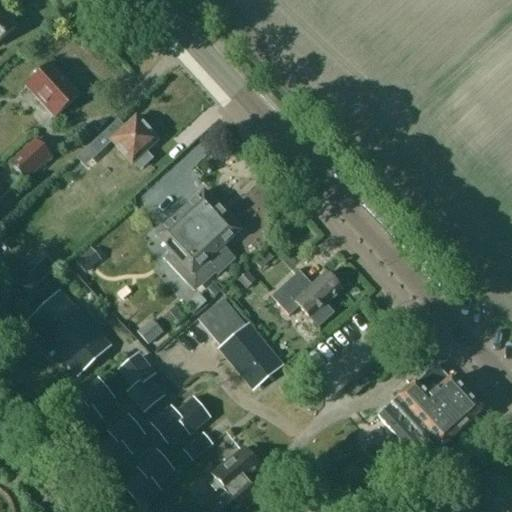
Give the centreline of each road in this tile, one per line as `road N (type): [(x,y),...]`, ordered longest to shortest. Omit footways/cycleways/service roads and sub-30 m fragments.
road 1 (tertiary): [(511,391),(153,0)]
road 2 (residential): [(404,511),(511,411)]
